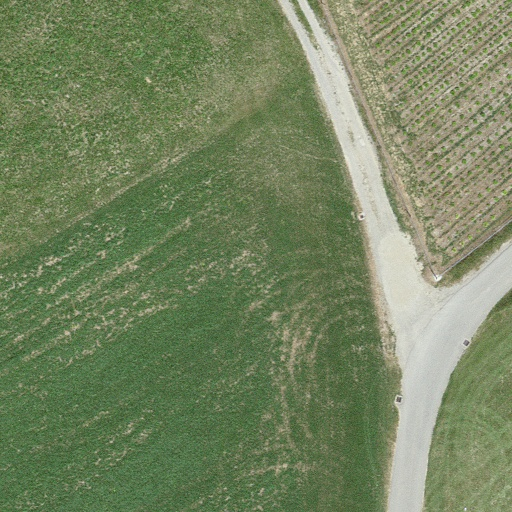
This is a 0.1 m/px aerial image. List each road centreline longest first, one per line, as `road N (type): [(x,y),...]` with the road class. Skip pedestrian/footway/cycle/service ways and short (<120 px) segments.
road 1 (track): [(297,0),(318,26),(437,355)]
road 2 (unclassified): [(511,267),(437,355),(411,448),(404,511)]
